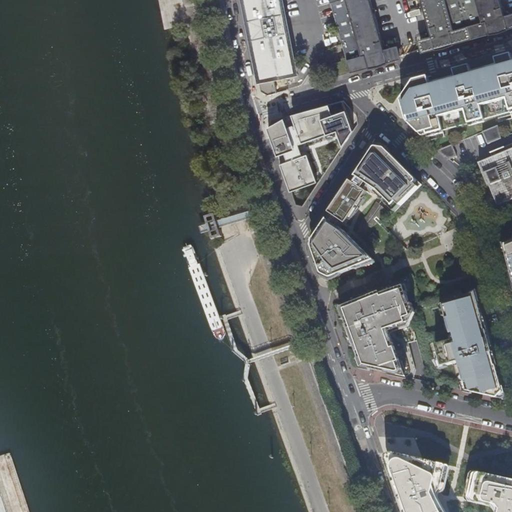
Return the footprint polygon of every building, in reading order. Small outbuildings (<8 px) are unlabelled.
[(243,0),(261,92),(268,96),(277,93),(274,77),(295,73),(280,0),(243,0)] [(330,0),(343,43),(346,57),(351,73),(399,59),(399,57),(397,48),(395,46),(389,48),(383,46),(370,0),(330,0)] [(421,0),(431,33),(427,37),(421,39),(420,41),(423,51),(425,52),(511,27),(511,14),(509,15),(504,14),(500,0),(421,0)] [(457,76),(431,83),(429,77),(414,80),(401,100),(408,122),(430,144),(446,139),(445,133),(511,113),(511,115),(511,55),(511,54),(496,58),(498,65),(472,72),(470,65),(455,69),(457,76)] [(331,78),(351,73),(346,57),(342,59),(342,61),(332,64),(329,65),(329,66),(328,69),(331,78)] [(268,127),(291,191),(317,182),(304,144),(343,130),(347,140),(358,124),(357,117),(344,100),(306,111),(288,116),(268,127)] [(481,133),(486,146),(500,140),(500,139),(497,127),(481,133)] [(439,153),(448,160),(455,157),(452,147),(439,153)] [(359,176),(361,178),(332,221),(318,241),(315,251),(317,254),(316,255),(319,264),(320,263),(325,275),(324,277),(331,280),(332,279),(354,269),(354,270),(363,267),(363,266),(383,258),(354,237),(353,240),(349,237),(351,234),(347,232),(344,232),(344,229),(342,228),(346,223),(348,224),(370,192),(367,191),(371,185),(373,184),(374,187),(380,191),(381,189),(384,191),(383,193),(397,204),(400,200),(405,203),(424,183),(390,149),(384,155),(377,148),(359,176)] [(511,150),(480,163),(484,175),(487,173),(500,204),(511,199),(511,150)] [(214,217),(205,220),(213,242),(222,239),(214,217)] [(360,367),(403,377),(405,372),(401,361),(399,362),(389,333),(413,325),(412,321),(415,314),(412,304),(411,304),(405,285),(364,302),(362,298),(342,307),(344,311),(350,328),(346,329),(349,340),(353,339),(360,358),(357,359),(360,367)] [(460,363),(468,391),(506,400),(476,293),(464,298),(461,290),(441,298),(445,307),(452,334),(455,333),(456,340),(437,345),(442,367),(460,363)] [(511,511),(511,478),(382,450),(403,511),(511,511)]
